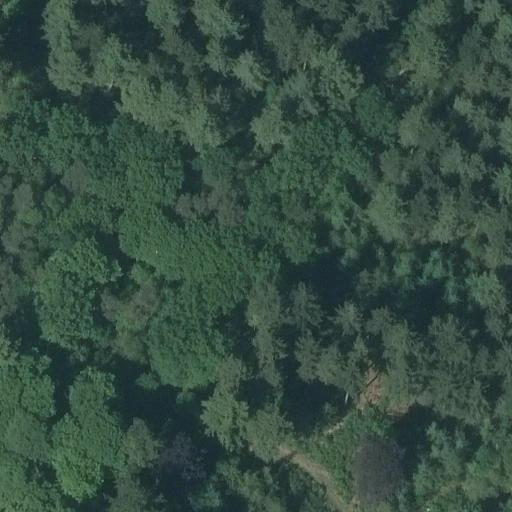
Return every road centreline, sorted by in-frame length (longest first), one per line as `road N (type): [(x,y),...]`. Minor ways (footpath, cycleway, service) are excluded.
road 1 (track): [(175,346),(442,0)]
road 2 (track): [(135,406),(292,453),(354,511)]
road 3 (unknown): [(0,213),(28,215),(115,259),(175,346)]
road 4 (track): [(63,511),(135,406)]
